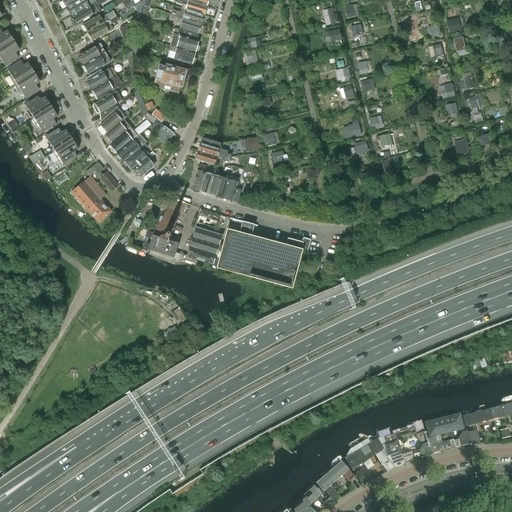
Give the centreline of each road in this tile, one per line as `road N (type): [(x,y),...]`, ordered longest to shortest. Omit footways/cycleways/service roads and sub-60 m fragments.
road 1 (motorway): [(511,259),(380,311),(195,403),(31,511)]
road 2 (motorway): [(511,233),(343,300),(79,452)]
road 3 (motorway): [(113,489),(303,376),(511,286)]
road 4 (residential): [(140,190),(84,125),(18,0)]
road 5 (residential): [(162,181),(192,127),(231,0)]
road 6 (residential): [(0,427),(89,278),(82,269)]
road 7 (residential): [(335,232),(212,204),(162,181)]
road 8 (secondary): [(511,467),(432,481),(368,511)]
road 9 (secondary): [(385,511),(436,492),(511,478)]
